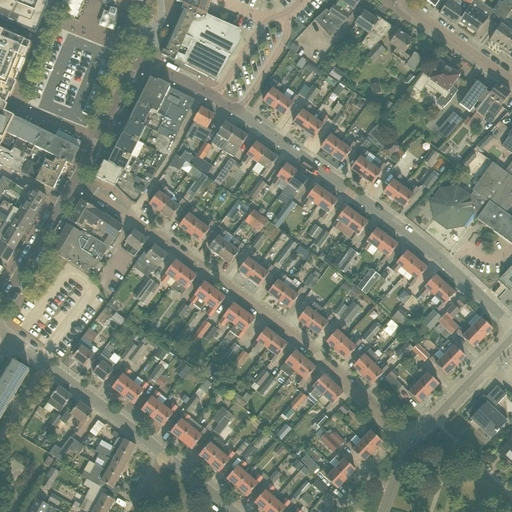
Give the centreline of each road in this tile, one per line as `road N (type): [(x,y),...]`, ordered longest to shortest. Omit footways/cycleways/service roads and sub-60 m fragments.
road 1 (residential): [(406,438),(222,279),(75,183)]
road 2 (residential): [(511,327),(441,260),(238,112)]
road 3 (residential): [(163,454),(14,343)]
road 4 (residential): [(406,438),(511,332)]
road 5 (residential): [(0,300),(75,183)]
road 6 (residential): [(75,183),(137,62)]
road 7 (tertiary): [(511,78),(404,0)]
